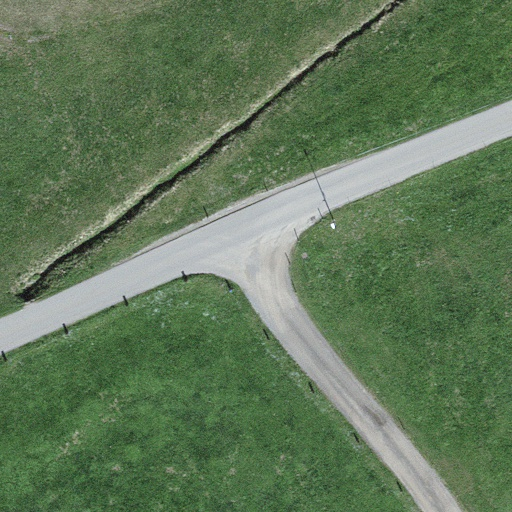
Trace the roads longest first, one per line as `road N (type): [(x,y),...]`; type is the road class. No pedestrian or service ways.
road 1 (tertiary): [(511,131),(0,347)]
road 2 (track): [(437,511),(241,245)]
